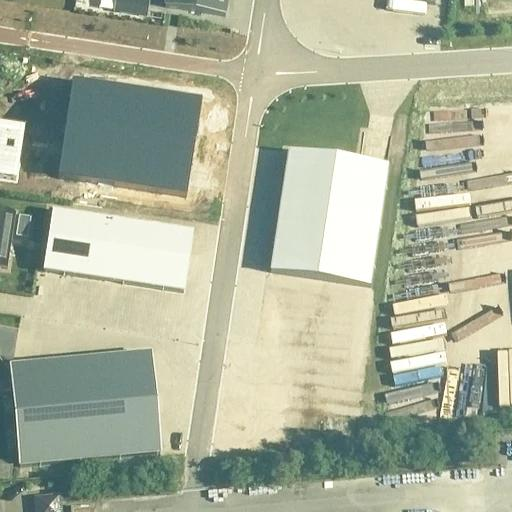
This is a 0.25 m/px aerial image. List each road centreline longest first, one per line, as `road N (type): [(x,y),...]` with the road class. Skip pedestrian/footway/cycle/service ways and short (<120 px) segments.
road 1 (unclassified): [(255,75),(197,458)]
road 2 (unclassified): [(0,40),(255,75)]
road 3 (unclassified): [(255,75),(511,60)]
